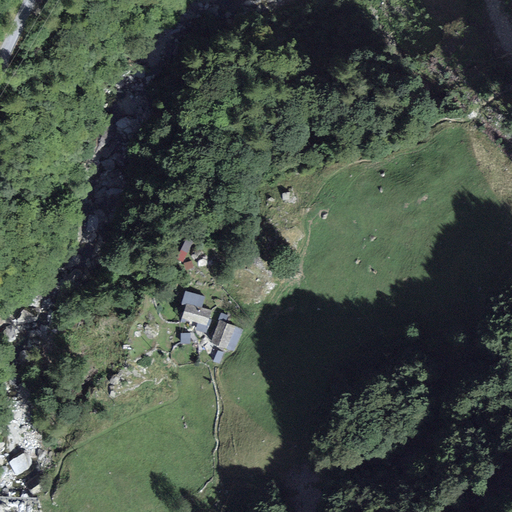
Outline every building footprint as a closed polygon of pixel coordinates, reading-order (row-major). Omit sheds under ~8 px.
[(184,239),(181,251),(189,253),(192,241),(184,239)] [(187,304),(200,308),(203,299),(187,293),(184,302),(187,304)] [(200,308),(187,304),(182,319),(198,325),(197,328),(204,330),(210,311),(200,308)] [(220,321),(212,342),(232,349),(240,329),(220,321)] [(189,333),(180,333),(181,344),(190,343),(189,333)] [(26,450),(10,461),(20,475),(35,464),(26,450)]
